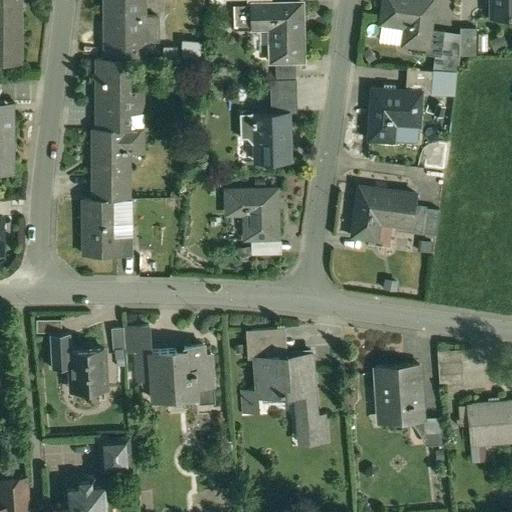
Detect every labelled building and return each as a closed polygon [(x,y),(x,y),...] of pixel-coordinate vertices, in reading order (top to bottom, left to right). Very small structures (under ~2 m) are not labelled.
[(0,0),(0,65),(20,66),(20,11),(18,11),(17,0),(0,0)] [(104,0),(105,59),(130,59),(144,59),(143,0),(104,0)] [(433,0),(385,0),(382,23),(406,27),(404,45),(426,48),(427,48),(429,30),(433,0)] [(511,0),(491,0),(492,19),(511,18),(511,0)] [(302,61),(300,3),(250,4),(251,28),(269,27),(270,62),(302,61)] [(476,30),(461,29),(460,35),(459,58),(475,59),(476,30)] [(445,33),(429,30),(427,48),(426,48),(425,56),(441,58),(445,33)] [(440,68),(458,71),(459,58),(460,35),(445,33),(441,58),(440,68)] [(105,59),(96,59),(96,113),(130,113),(142,112),(142,90),(130,90),(130,59),(105,59)] [(433,72),(407,70),(406,92),(420,93),(431,94),(433,72)] [(295,80),(269,81),(270,114),(282,113),(287,113),(296,113),(295,80)] [(406,92),(373,89),(369,139),(392,141),(393,123),(418,125),(420,93),(406,92)] [(0,102),(0,172),(14,173),(13,103),(0,102)] [(130,113),(98,113),(98,129),(130,129),(130,113)] [(282,113),(270,114),(242,114),(242,138),(248,138),(254,147),(255,162),(289,161),(287,113),(282,113)] [(98,129),(93,129),(94,186),(127,186),(127,151),(141,151),(141,129),(130,129),(98,129)] [(127,186),(94,186),(94,199),(118,199),(127,199),(127,186)] [(416,195),(360,188),(354,237),(377,239),(379,222),(413,226),(416,195)] [(277,238),(276,190),(226,191),(227,214),(245,213),(245,238),(277,238)] [(94,199),(84,199),(84,220),(85,220),(85,254),(84,254),(84,255),(118,255),(118,233),(118,199),(94,199)] [(439,209),(426,208),(423,233),(436,235),(439,209)] [(132,233),(118,233),(118,255),(132,255),(132,233)] [(166,252),(143,252),(143,275),(167,274),(166,252)] [(61,320),(37,320),(37,332),(61,331),(61,320)] [(149,325),(123,327),(125,348),(125,353),(136,352),(151,351),(149,325)] [(123,327),(111,328),(113,349),(125,348),(123,327)] [(277,327),(245,330),(247,359),(254,359),(253,357),(279,355),(277,327)] [(68,333),(50,334),(51,368),(70,367),(69,350),(68,333)] [(416,339),(416,361),(427,361),(427,338),(416,339)] [(151,351),(136,352),(138,378),(151,377),(153,400),(171,399),(171,393),(197,391),(197,385),(212,384),(214,404),(215,404),(211,354),(204,355),(203,345),(184,346),(184,348),(151,351)] [(104,348),(69,350),(70,367),(71,375),(78,374),(79,389),(106,388),(104,348)] [(461,350),(437,352),(440,387),(464,385),(461,350)] [(256,391),(242,391),(244,414),(259,413),(258,393),(294,390),(297,433),(303,432),(304,444),(327,442),(325,415),(317,415),(313,352),(279,355),(253,357),(254,359),(256,391)] [(419,365),(375,368),(377,388),(382,387),(385,422),(423,420),(419,365)] [(511,401),(468,405),(471,447),(511,442),(511,401)] [(442,418),(427,418),(429,446),(444,445),(442,418)] [(128,437),(100,439),(102,471),(130,469),(128,437)] [(94,476),(75,478),(75,483),(64,484),(65,511),(109,511),(107,480),(94,481),(94,476)] [(27,511),(25,478),(0,480),(0,501),(1,508),(8,508),(7,511),(27,511)]
